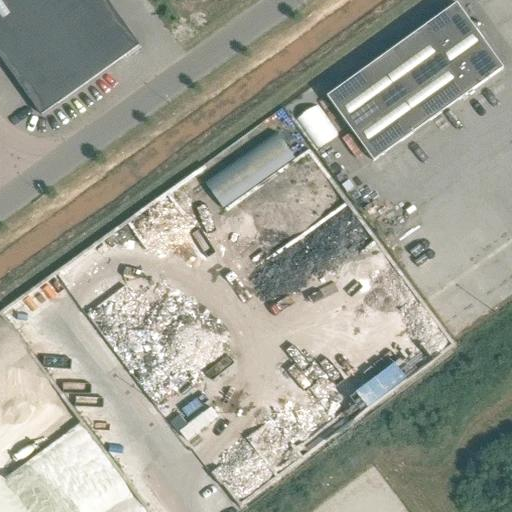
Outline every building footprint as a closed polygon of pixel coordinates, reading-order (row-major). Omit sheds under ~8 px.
[(0,0),(0,58),(42,116),(139,46),(106,0),(0,0)] [(327,98),(373,162),(503,69),(456,5),(327,98)] [(275,137),(198,178),(214,207),(291,166),(275,137)] [(0,406),(11,407),(12,413),(17,410),(17,412),(9,432),(40,445),(73,424),(9,323),(0,328),(0,406)] [(214,421),(207,412),(182,431),(189,441),(214,421)]
